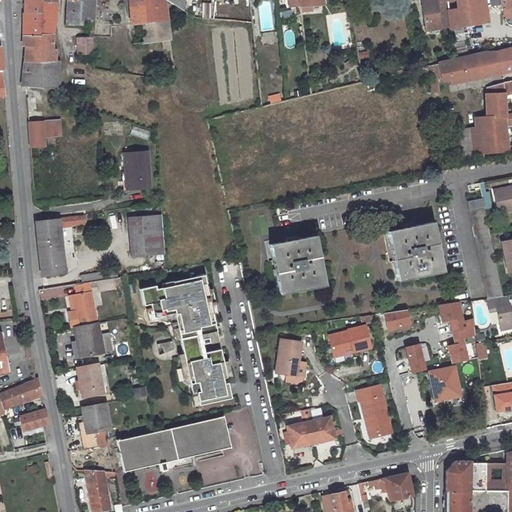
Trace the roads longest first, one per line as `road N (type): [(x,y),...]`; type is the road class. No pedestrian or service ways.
road 1 (residential): [(5,0),(30,293),(69,511)]
road 2 (residential): [(228,274),(278,487)]
road 3 (residential): [(454,182),(303,215)]
